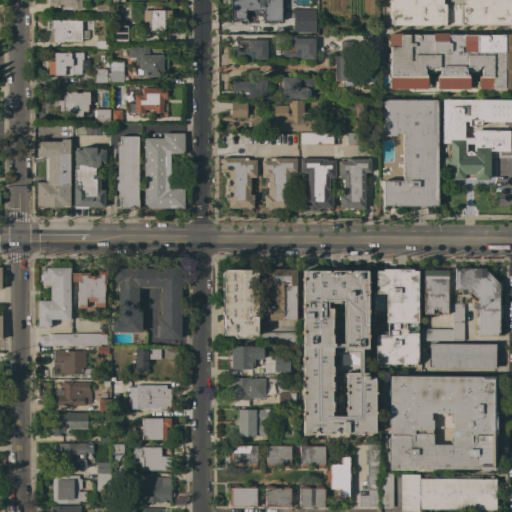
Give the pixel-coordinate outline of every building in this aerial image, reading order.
[(47,7),(47,0),(89,0),(89,8),(80,8),(80,9),(61,9),(61,7),(47,7)] [(230,0),(230,23),(247,23),(247,12),(261,12),(261,22),(280,22),(280,0),(230,0)] [(391,25),(391,18),(388,18),(388,0),(511,0),(511,20),(511,25),(391,25)] [(170,19),(168,19),(168,31),(149,31),(149,30),(147,30),(147,21),(143,21),(143,10),(151,11),(151,6),(161,7),(160,10),(170,10),(170,19)] [(293,32),(293,9),(314,10),(314,32),(293,32)] [(81,31),(88,31),(88,38),(81,38),(81,41),(62,41),(62,42),(48,43),(48,33),(50,33),(50,20),(65,20),(65,15),(70,15),(70,20),(81,20),(81,31)] [(126,40),(124,40),(124,43),(110,43),(110,32),(114,32),(114,23),(124,22),(124,26),(126,26),(126,40)] [(438,70),(434,70),(434,72),(429,72),(429,69),(427,69),(425,66),(421,66),(423,69),(423,74),(424,74),(424,76),(426,76),(425,89),(388,89),(388,83),(386,83),(386,74),(389,74),(389,61),(386,61),(386,54),(389,54),(389,47),(386,47),(386,38),(387,38),(387,34),(400,33),(400,35),(431,35),(431,33),(447,33),(447,35),(511,34),(511,89),(477,89),(477,88),(475,88),(475,81),(477,81),(477,76),(480,76),(480,69),(482,66),(478,66),(476,69),(475,69),(475,72),(470,72),(469,70),(465,71),(464,74),(467,74),(467,76),(468,76),(468,81),(470,81),(469,88),(468,88),(468,89),(435,88),(435,87),(433,87),(434,81),(435,81),(435,76),(437,76),(437,74),(439,74),(438,70)] [(379,60),(367,59),(367,36),(379,36),(379,60)] [(96,37),(106,37),(105,52),(95,51),(96,37)] [(265,59),(249,59),(249,58),(231,57),(231,46),(235,46),(235,38),(248,39),(266,40),(265,59)] [(314,38),(314,59),(299,59),(299,58),(282,58),(282,50),(287,50),(288,38),(314,38)] [(352,87),(341,87),(341,81),(333,81),(334,56),(339,56),(339,53),(339,41),(352,41),(352,87)] [(166,75),(162,75),(162,76),(141,76),(141,75),(137,75),(137,69),(138,69),(138,65),(134,65),(134,57),(127,57),(127,45),(148,46),(148,55),(166,55),(166,75)] [(48,74),(48,61),(53,61),(53,49),(74,49),(74,53),(82,53),(82,59),(88,59),(88,70),(80,70),(80,74),(71,74),(71,76),(64,76),(64,75),(53,75),(53,74),(48,74)] [(121,61),(121,69),(122,69),(123,83),(109,83),(108,65),(108,61),(121,61)] [(93,83),(93,68),(104,68),(104,65),(108,65),(109,83),(93,83)] [(296,77),(296,79),(314,79),(313,89),(309,89),(309,96),(305,96),(305,99),(281,99),(281,77),(296,77)] [(266,79),(266,99),(246,99),(246,93),(231,93),(231,81),(253,81),(253,79),(266,79)] [(166,88),(166,104),(163,103),(163,104),(162,104),(162,113),(134,113),(134,95),(141,95),(141,88),(166,88)] [(88,92),(88,105),(88,109),(87,109),(87,112),(81,112),(81,117),(75,117),(75,111),(58,111),(57,111),(57,100),(62,100),(62,99),(60,99),(60,93),(62,93),(69,93),(69,92),(75,92),(75,93),(81,93),(81,92),(88,92)] [(379,113),(382,113),(382,99),(388,99),(388,98),(398,98),(398,99),(400,99),(400,98),(411,98),(411,99),(418,99),(418,98),(429,98),(429,99),(437,99),(436,206),(382,206),(382,180),(401,180),(401,134),(395,134),(395,136),(379,135),(379,113)] [(443,179),(443,158),(448,158),(449,143),(441,143),(442,100),(442,99),(477,100),(477,99),(511,99),(511,122),(480,122),(480,126),(467,126),(468,121),(463,121),(463,137),(473,138),(473,130),(480,130),(494,130),(494,129),(499,129),(499,130),(505,130),(505,131),(508,131),(508,150),(488,150),(488,180),(443,179)] [(267,131),(267,115),(271,115),(271,105),(287,105),(287,100),(302,100),(302,112),(314,112),(314,116),(321,116),(321,131),(267,131)] [(230,101),(245,101),(245,118),(230,117),(230,101)] [(95,124),(95,109),(109,109),(109,124),(95,124)] [(133,123),(110,123),(110,110),(133,110),(133,123)] [(109,135),(75,135),(75,124),(95,124),(109,124),(109,135)] [(143,138),(162,138),(162,133),(183,133),(183,154),(169,154),(169,188),(183,188),(183,209),(142,208),(143,138)] [(299,144),(299,133),(332,133),(332,144),(299,144)] [(346,133),(372,133),(372,145),(346,145),(346,133)] [(137,208),(118,208),(118,198),(116,198),(116,190),(114,190),(114,177),(116,177),(116,145),(119,145),(119,136),(137,136),(137,208)] [(69,206),(68,206),(68,207),(36,207),(36,206),(36,182),(44,182),(44,159),(45,158),(45,156),(36,156),(36,141),(60,141),(60,139),(69,139),(69,206)] [(103,190),(103,207),(88,208),(88,207),(87,207),(87,208),(73,208),(73,207),(72,186),(78,186),(78,182),(73,182),(73,169),(76,169),(76,165),(73,165),(73,150),(80,150),(80,147),(95,147),(95,149),(104,149),(105,163),(99,163),(99,165),(96,168),(94,168),(94,175),(99,175),(99,190),(103,190)] [(255,177),(249,177),(249,195),(253,195),(252,199),(252,207),(239,207),(239,208),(227,208),(227,172),(221,172),(221,158),(246,158),(246,160),(255,160),(255,177)] [(295,172),(288,172),(288,208),(274,208),(274,207),(263,207),(263,200),(263,195),(267,195),(267,178),(260,178),(261,160),(269,160),(269,158),(273,158),(295,158),(295,172)] [(325,159),(325,161),(334,161),(334,178),(328,178),(328,189),(332,189),(332,200),(331,200),(331,208),(321,208),(321,209),(318,209),(306,209),(307,172),(299,172),(299,158),(325,159)] [(370,172),(364,172),(364,209),(348,209),(348,208),(339,208),(339,200),(338,200),(338,195),(342,195),(342,183),(341,183),(341,179),(340,179),(340,178),(338,178),(338,161),(345,161),(345,158),(370,159),(370,172)] [(46,268),(69,267),(69,273),(69,320),(59,321),(59,319),(49,319),(49,326),(48,326),(48,328),(43,328),(43,326),(36,326),(36,300),(49,300),(49,285),(41,285),(41,281),(40,281),(40,275),(41,275),(41,271),(45,271),(45,268),(46,268)] [(111,332),(111,312),(117,312),(117,269),(159,269),(159,268),(180,268),(180,339),(157,338),(157,337),(155,337),(155,325),(158,325),(158,318),(160,318),(160,287),(137,287),(137,309),(140,309),(140,332),(111,332)] [(478,309),(474,309),(474,304),(477,304),(477,299),(470,292),(460,292),(460,290),(453,290),(454,268),(484,268),(484,270),(496,282),(498,282),(498,311),(498,335),(477,335),(478,309)] [(295,285),(295,320),(265,320),(265,306),(274,306),(274,287),(265,287),(265,269),(295,269),(295,285)] [(411,269),(411,271),(416,271),(416,364),(413,364),(413,367),(392,367),(392,364),(386,364),(386,367),(377,367),(377,363),(374,363),(374,335),(380,335),(380,331),(386,331),(386,323),(385,323),(385,294),(374,294),(374,271),(381,271),(381,269),(411,269)] [(256,335),(249,335),(249,336),(247,338),(235,338),(233,336),(233,335),(223,335),(221,333),(221,329),(223,327),(222,316),(221,314),(221,275),(226,270),(255,270),(256,271),(256,335)] [(423,270),(446,270),(446,314),(423,314),(423,270)] [(88,273),(88,276),(96,276),(98,271),(105,271),(105,284),(104,284),(104,292),(103,292),(103,307),(93,307),(93,301),(85,301),(85,308),(76,308),(76,302),(75,302),(75,298),(77,298),(77,291),(76,291),(76,289),(77,289),(77,287),(76,287),(76,285),(77,285),(77,281),(72,281),(72,273),(88,273)] [(333,435),(333,433),(327,433),(327,434),(321,434),(321,433),(317,433),(317,435),(312,435),(312,433),(307,433),(307,434),(302,434),(302,415),(300,415),(300,412),(302,412),(302,394),(300,394),(300,392),(302,392),(302,380),(300,380),(300,377),(302,377),(302,360),(300,360),(300,357),(302,357),(302,333),(300,333),(300,331),(302,331),(302,307),(300,307),(300,304),(302,304),(302,281),(301,281),(301,278),(302,278),(302,271),(366,271),(366,349),(360,349),(360,373),(366,373),(366,378),(373,378),(373,433),(358,433),(358,434),(353,434),(353,433),(337,433),(337,435),(333,435)] [(451,329),(451,303),(461,303),(461,340),(451,340),(451,329)] [(420,340),(420,329),(451,329),(451,340),(420,340)] [(71,334),(97,334),(97,332),(101,332),(101,334),(104,334),(104,345),(98,344),(98,346),(71,346),(71,334)] [(295,332),(295,344),(261,344),(261,332),(295,332)] [(37,346),(37,335),(47,335),(47,334),(71,334),(71,346),(37,346)] [(494,368),(428,368),(428,367),(427,367),(427,359),(428,359),(428,343),(494,344),(494,345),(498,345),(498,348),(494,348),(494,359),(495,359),(495,367),(494,367),(494,368)] [(96,354),(96,346),(107,346),(107,354),(96,354)] [(231,369),(231,361),(229,361),(229,355),(231,355),(231,346),(261,346),(261,359),(251,359),(251,364),(250,364),(250,369),(231,369)] [(136,348),(147,348),(147,349),(160,349),(160,358),(147,358),(147,370),(136,370),(136,348)] [(94,368),(95,375),(83,375),(83,374),(61,374),(61,362),(53,363),(53,350),(67,350),(67,351),(84,351),(84,368),(94,368)] [(289,357),(288,373),(273,372),(273,357),(289,357)] [(387,469),(388,376),(494,376),(494,412),(495,412),(495,423),(502,423),(502,427),(495,427),(495,434),(493,434),(493,469),(387,469)] [(121,381),(120,392),(110,392),(111,377),(114,377),(113,381),(121,381)] [(264,398),(249,398),(249,400),(231,400),(231,378),(264,378),(264,398)] [(65,382),(88,382),(88,391),(90,391),(90,403),(83,403),(83,405),(53,405),(53,396),(54,396),(54,389),(63,389),(63,386),(65,382)] [(165,385),(165,389),(169,389),(169,405),(165,405),(165,409),(135,409),(135,385),(165,385)] [(294,406),(277,406),(277,393),(294,392),(294,406)] [(109,411),(97,411),(97,399),(101,399),(101,393),(105,393),(105,399),(109,399),(109,411)] [(121,422),(110,422),(110,399),(121,399),(121,422)] [(237,436),(237,425),(234,424),(234,420),(237,420),(237,409),(263,410),(263,409),(268,409),(268,420),(259,420),(259,425),(265,425),(265,436),(237,436)] [(86,429),(69,429),(69,430),(67,430),(67,434),(61,434),(61,436),(52,436),(52,412),(86,413),(86,429)] [(140,418),(169,418),(169,427),(165,427),(165,440),(141,440),(140,418)] [(290,434),(290,430),(296,430),(296,443),(280,443),(280,434),(290,434)] [(76,468),(76,470),(58,470),(59,443),(85,443),(85,444),(92,444),(92,453),(84,453),(84,459),(85,459),(85,468),(76,468)] [(111,454),(111,443),(122,443),(122,454),(111,454)] [(357,506),(357,495),(367,495),(366,444),(378,444),(378,506),(357,506)] [(250,468),(250,466),(246,466),(246,464),(229,464),(229,462),(228,462),(228,456),(229,456),(229,445),(256,446),(256,468),(250,468)] [(290,468),(284,468),(284,466),(279,466),(279,465),(274,465),(274,466),(273,466),(273,467),(265,468),(264,446),(290,446),(290,468)] [(323,465),(322,465),(322,466),(321,466),(321,468),(313,468),(313,465),(308,465),(308,466),(304,466),(304,468),(298,468),(298,446),(323,446),(323,465)] [(137,471),(137,458),(133,458),(133,448),(140,448),(140,447),(160,447),(160,456),(169,456),(169,471),(137,471)] [(340,457),(340,455),(347,455),(347,457),(348,457),(348,471),(350,471),(350,482),(348,482),(348,497),(347,497),(347,498),(340,498),(340,497),(338,497),(338,489),(329,489),(329,487),(327,487),(327,480),(329,480),(329,473),(328,473),(328,464),(340,464),(340,462),(338,462),(338,457),(340,457)] [(95,473),(95,462),(109,462),(109,472),(108,472),(108,473),(95,473)] [(380,508),(380,472),(392,472),(392,508),(380,508)] [(108,484),(109,484),(109,491),(95,491),(95,473),(108,473),(108,484)] [(399,511),(400,474),(417,474),(417,478),(495,479),(495,509),(417,509),(417,511),(399,511)] [(51,503),(51,478),(69,478),(69,475),(77,475),(77,479),(80,479),(80,489),(77,489),(77,491),(85,491),(85,501),(78,501),(78,504),(51,503)] [(170,492),(171,492),(172,493),(172,495),(172,496),(170,497),(170,502),(135,502),(135,491),(141,491),(141,477),(170,477),(170,492)] [(289,507),(264,507),(264,485),(271,485),(271,486),(274,486),(274,488),(280,488),(280,486),(288,486),(288,488),(289,488),(289,507)] [(240,488),(255,488),(255,506),(229,506),(229,505),(228,505),(228,502),(229,502),(229,488),(232,488),(232,486),(240,486),(240,488)] [(323,507),(298,507),(298,488),(313,488),(313,486),(321,487),(321,488),(323,488),(323,507)]
